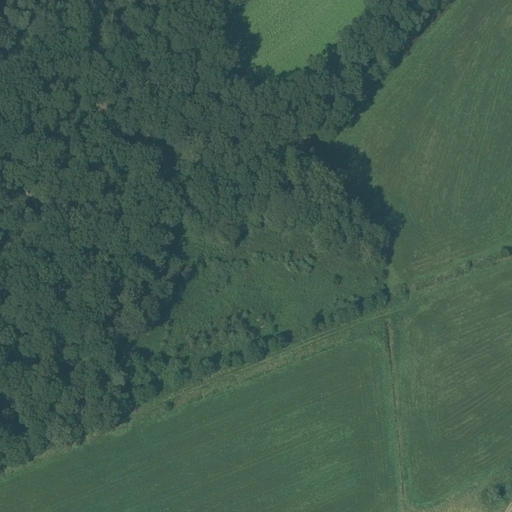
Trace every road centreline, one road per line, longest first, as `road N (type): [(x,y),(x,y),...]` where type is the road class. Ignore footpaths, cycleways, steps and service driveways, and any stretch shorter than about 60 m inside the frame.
road 1 (track): [(0,67),(37,149),(46,220),(132,417),(380,314)]
road 2 (track): [(0,62),(136,56),(222,31)]
road 3 (track): [(132,417),(0,467)]
